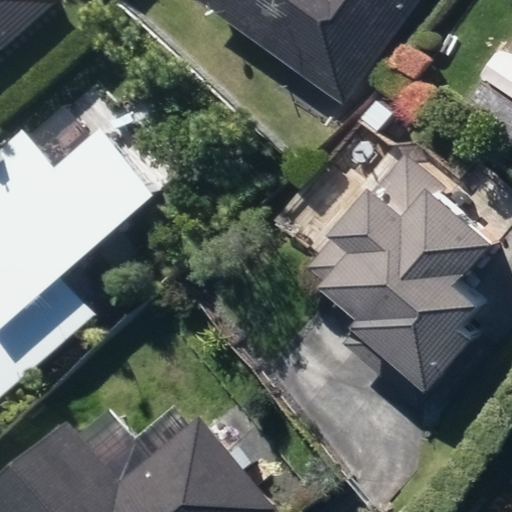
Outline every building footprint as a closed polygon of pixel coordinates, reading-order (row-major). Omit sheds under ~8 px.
[(0,0),(0,43),(5,48),(59,0),(0,0)] [(207,0),(345,103),(421,0),(207,0)] [(0,401),(102,315),(65,271),(162,188),(106,124),(58,164),(26,127),(0,149),(0,401)] [(347,341),(423,406),(444,381),(438,376),(477,330),(464,319),(485,294),(462,275),(496,234),(444,189),(448,184),(407,150),(378,185),(374,180),(334,227),(337,230),(309,263),(364,310),(357,317),(363,323),(347,341)] [(278,511),(284,507),(207,413),(124,481),(70,415),(0,472),(0,511),(278,511)]
